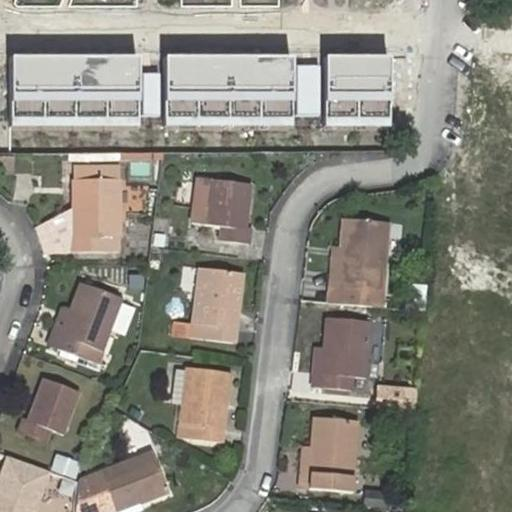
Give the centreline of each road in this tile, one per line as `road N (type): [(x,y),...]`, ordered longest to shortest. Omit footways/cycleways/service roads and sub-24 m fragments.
road 1 (residential): [(232,511),(260,466),(287,237),(307,194),(421,161),(438,0)]
road 2 (unknown): [(0,31),(511,34)]
road 3 (residential): [(0,226),(18,253),(21,280),(0,337)]
